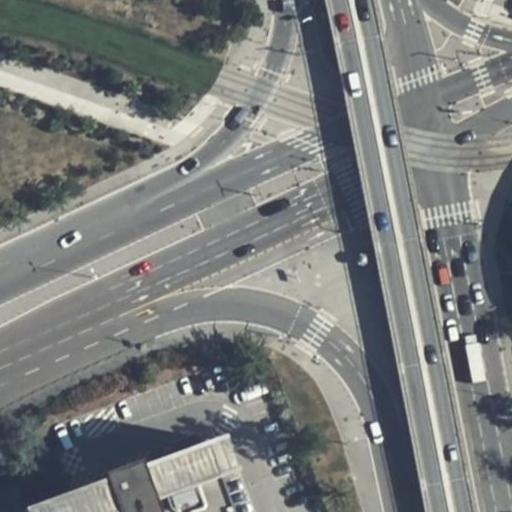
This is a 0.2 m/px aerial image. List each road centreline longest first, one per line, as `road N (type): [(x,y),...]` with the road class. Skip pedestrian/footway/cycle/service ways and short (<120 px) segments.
road 1 (primary): [(460,511),(358,0)]
road 2 (primary): [(335,0),(436,511)]
road 3 (primary): [(123,300),(266,311),(318,332),(371,397),(398,511)]
road 4 (primary): [(502,511),(430,159)]
road 5 (primary): [(123,300),(430,159)]
road 6 (primary): [(418,102),(160,211)]
road 7 (primary): [(288,0),(276,71),(257,103),(160,211)]
road 8 (primary): [(160,211),(0,282)]
road 9 (primary): [(316,0),(322,30),(340,50),(379,47),(403,31)]
